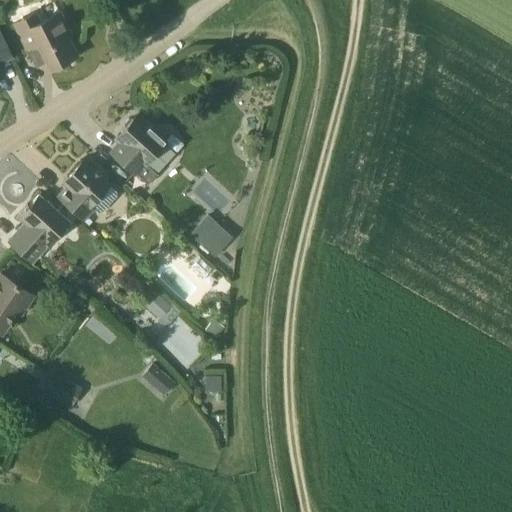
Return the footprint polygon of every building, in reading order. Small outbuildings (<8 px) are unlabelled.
[(71,35),(61,17),(58,11),(41,19),(37,12),(13,24),(26,48),(37,43),(49,68),(76,54),(67,37),(71,35)] [(0,58),(10,53),(1,35),(0,32),(0,76),(3,75),(0,68),(0,58)] [(163,143),(164,141),(151,129),(135,115),(133,118),(128,118),(123,124),(123,128),(115,138),(119,142),(110,152),(135,175),(136,174),(147,184),(175,153),(163,143)] [(57,197),(75,213),(84,222),(87,218),(95,210),(98,212),(102,212),(116,196),(116,191),(81,160),(61,181),(66,186),(57,197)] [(70,223),(57,211),(38,194),(28,206),(27,204),(17,215),(28,226),(24,230),(20,226),(7,241),(32,264),(70,223)] [(231,236),(207,214),(189,234),(213,256),(231,236)] [(34,296),(17,285),(0,274),(0,332),(2,333),(16,313),(21,316),(34,296)] [(145,306),(158,318),(156,319),(165,327),(178,313),(171,307),(157,293),(145,306)] [(72,319),(81,310),(73,302),(64,311),(72,319)] [(216,339),(225,328),(214,320),(206,331),(216,339)] [(173,382),(151,362),(141,374),(163,393),(173,382)] [(82,388),(51,372),(42,390),(73,406),(82,388)]
